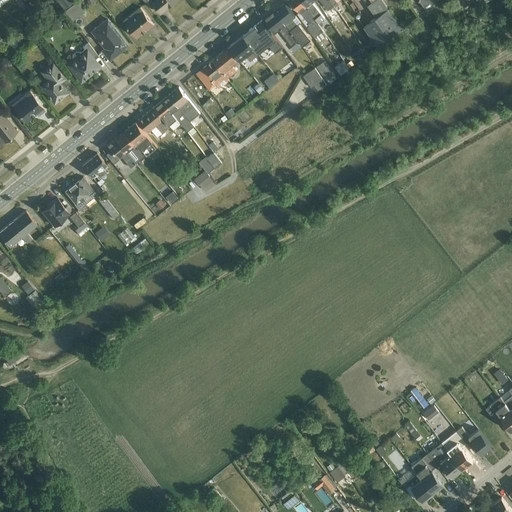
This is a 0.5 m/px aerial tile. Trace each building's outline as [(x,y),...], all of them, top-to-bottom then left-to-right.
[(56,0),(63,9),(74,2),(72,0),(56,0)] [(162,13),(177,0),(154,0),(153,1),(162,13)] [(316,17),(302,0),(289,0),(300,12),(297,14),(315,37),(323,30),(315,18),(316,17)] [(313,2),(314,1),(314,0),(302,0),(316,17),(315,18),(323,30),(330,25),(313,2)] [(370,0),(372,2),(368,5),(376,17),(364,27),(378,47),(386,41),(394,35),(403,28),(389,9),(383,0),(370,0)] [(383,0),(389,9),(392,7),(387,0),(383,0)] [(438,0),(418,0),(426,10),(438,0)] [(84,12),(76,2),(64,11),(72,21),(84,12)] [(299,24),(301,22),(285,2),(275,10),(298,40),(303,46),(311,40),(299,24)] [(137,38),(154,24),(140,6),(123,20),(137,38)] [(298,40),(275,10),(264,18),(275,32),(279,29),(292,45),(298,40)] [(110,60),(128,45),(107,18),(90,31),(104,48),(102,50),(110,60)] [(276,53),(283,47),(263,20),(244,35),(258,53),(269,45),(276,53)] [(24,31),(15,34),(16,40),(27,37),(24,31)] [(251,59),(258,53),(244,35),(229,47),(240,59),(241,60),(248,55),(251,59)] [(400,44),(394,35),(386,41),(393,50),(400,44)] [(13,38),(9,42),(14,49),(19,45),(13,38)] [(367,45),(364,47),(367,51),(376,45),(372,39),(366,43),(367,45)] [(93,72),(99,66),(94,59),(98,55),(88,43),(83,46),(85,49),(80,52),(79,52),(76,51),(72,54),(72,57),(73,58),(68,63),(81,81),(88,75),(89,76),(93,72)] [(363,46),(353,53),(359,61),(369,54),(367,51),(364,47),(363,46)] [(240,59),(229,47),(214,59),(228,78),(237,71),(233,65),(240,59)] [(377,70),(368,58),(360,64),(369,76),(377,70)] [(230,80),(228,78),(214,59),(196,73),(210,90),(216,85),(218,88),(230,80)] [(326,60),(317,66),(326,80),(335,73),(326,60)] [(40,84),(54,103),(67,93),(59,83),(65,78),(52,62),(40,71),(46,80),(40,84)] [(347,65),(338,71),(341,74),(350,68),(347,65)] [(315,67),(304,76),(312,87),(315,85),(319,91),(327,85),(315,67)] [(274,73),(264,81),(270,88),(280,80),(274,73)] [(265,90),(259,83),(254,87),(260,94),(265,90)] [(244,93),(252,96),(254,89),(247,86),(244,93)] [(73,98),(77,97),(72,87),(69,89),(73,98)] [(185,115),(196,107),(179,87),(169,95),(185,115)] [(38,116),(45,110),(29,90),(11,104),(25,122),(36,113),(38,116)] [(185,115),(169,95),(164,99),(177,117),(188,132),(194,127),(185,115)] [(213,101),(211,98),(203,105),(205,108),(213,101)] [(169,124),(177,117),(164,99),(155,106),(169,124)] [(169,124),(155,106),(138,120),(149,132),(152,129),(158,137),(162,133),(163,133),(171,127),(169,124)] [(225,112),(229,117),(235,113),(231,108),(225,112)] [(0,145),(18,132),(2,112),(0,113),(0,145)] [(147,156),(158,148),(137,121),(136,122),(142,130),(133,138),(127,129),(125,130),(147,155),(147,156)] [(147,155),(125,130),(116,138),(137,163),(147,155)] [(207,143),(215,152),(225,145),(217,135),(207,143)] [(131,167),(137,163),(116,138),(107,145),(111,150),(106,154),(114,163),(119,159),(118,158),(121,155),(131,167)] [(214,152),(208,157),(215,168),(222,163),(214,152)] [(104,168),(107,166),(97,153),(82,165),(92,178),(96,174),(98,177),(106,170),(104,168)] [(206,170),(208,173),(215,168),(208,157),(206,156),(199,162),(206,170)] [(111,171),(119,182),(124,178),(116,167),(111,171)] [(206,170),(195,179),(199,184),(200,184),(210,176),(208,173),(206,170)] [(180,182),(175,176),(169,181),(174,187),(180,182)] [(215,184),(210,176),(200,184),(206,191),(215,184)] [(86,203),(97,194),(83,177),(66,190),(76,203),(75,204),(79,210),(86,204),(86,203)] [(107,182),(101,187),(105,192),(113,186),(111,183),(109,184),(107,182)] [(162,189),(170,198),(169,198),(173,204),(181,198),(168,183),(162,189)] [(98,199),(113,218),(119,214),(104,195),(98,199)] [(55,226),(70,214),(69,212),(71,209),(67,205),(65,207),(57,197),(48,204),(49,206),(43,211),(55,226)] [(156,203),(161,209),(166,205),(161,199),(156,203)] [(28,232),(37,224),(26,210),(4,228),(0,231),(0,234),(10,246),(22,237),(27,243),(33,238),(28,232)] [(84,222),(76,212),(70,216),(78,227),(84,222)] [(136,227),(146,219),(142,215),(133,222),(136,227)] [(111,234),(105,226),(95,233),(102,241),(111,234)] [(136,237),(128,227),(119,235),(126,245),(136,237)] [(148,243),(145,238),(133,248),(137,254),(143,249),(142,247),(148,243)] [(86,264),(74,249),(71,252),(82,267),(86,264)] [(48,259),(40,264),(44,269),(51,263),(48,259)] [(12,290),(0,276),(0,290),(4,296),(12,290)] [(35,289),(28,281),(22,286),(28,294),(35,289)] [(43,299),(36,290),(26,298),(34,307),(43,299)] [(0,354),(0,355),(4,356),(8,362),(9,364),(19,358),(19,357),(19,356),(19,355),(17,353),(17,352),(22,347),(22,346),(9,355),(3,355),(0,354)] [(500,369),(495,373),(503,384),(509,380),(500,369)] [(416,387),(411,391),(424,408),(429,404),(416,387)] [(432,395),(427,399),(430,403),(431,404),(436,400),(432,395)] [(511,429),(511,410),(504,401),(501,396),(486,408),(495,420),(500,416),(511,430),(511,429)] [(410,421),(405,425),(416,439),(421,435),(410,421)] [(463,426),(457,431),(466,443),(471,439),(482,454),(492,446),(479,429),(477,430),(470,436),(463,426)] [(397,433),(391,437),(395,442),(400,438),(397,433)] [(370,442),(356,452),(362,459),(375,449),(370,442)] [(442,442),(427,453),(437,466),(442,462),(454,476),(463,469),(442,442)] [(388,456),(396,470),(404,465),(397,451),(388,456)] [(437,466),(427,453),(412,465),(413,466),(433,492),(444,484),(432,470),(437,466)] [(355,456),(345,463),(350,470),(359,463),(355,456)] [(332,463),(327,466),(331,471),(330,472),(337,482),(345,476),(339,466),(336,468),(332,463)] [(433,492),(413,466),(403,475),(423,500),(433,492)] [(325,474),(313,484),(317,489),(322,486),(328,493),(337,486),(327,474),(325,475),(325,474)] [(281,484),(271,485),(272,494),(282,493),(281,484)] [(215,487),(209,492),(221,507),(226,502),(222,497),(215,487)] [(193,494),(185,501),(187,504),(196,497),(193,494)] [(294,494),(283,502),(289,509),(300,501),(294,494)] [(495,502),(491,505),(496,511),(511,511),(511,509),(502,497),(495,502)]
